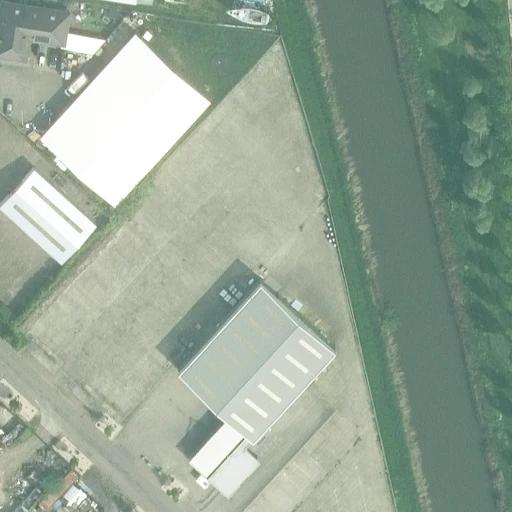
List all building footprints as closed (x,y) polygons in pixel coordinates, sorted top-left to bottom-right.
[(0,20),(0,54),(15,57),(23,58),(25,49),(27,37),(62,42),(62,47),(73,49),(74,49),(79,50),(94,52),(106,39),(64,32),(67,13),(15,5),(3,3),(0,20)] [(135,32),(78,94),(41,135),(115,202),(209,99),(135,32)] [(0,203),(0,205),(60,262),(91,228),(96,223),(34,167),(30,171),(0,203)] [(178,368),(252,438),(334,349),(260,279),(178,368)] [(239,442),(207,476),(228,495),(259,460),(245,447),(252,438),(247,433),(239,442)]
